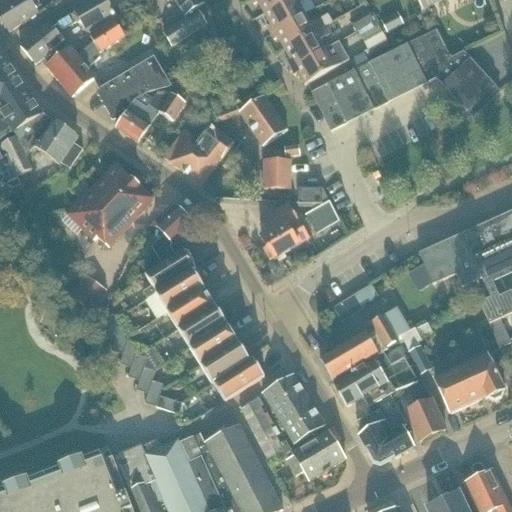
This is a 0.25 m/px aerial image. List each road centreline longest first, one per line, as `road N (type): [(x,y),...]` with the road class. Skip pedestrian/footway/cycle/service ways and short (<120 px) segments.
road 1 (residential): [(273,318),(208,209),(46,94),(0,38)]
road 2 (residential): [(273,318),(382,234),(415,217),(453,218),(511,189)]
road 3 (unknown): [(103,340),(155,433),(179,439),(301,363)]
road 4 (residential): [(373,490),(273,318)]
road 5 (tertiary): [(373,490),(511,427)]
